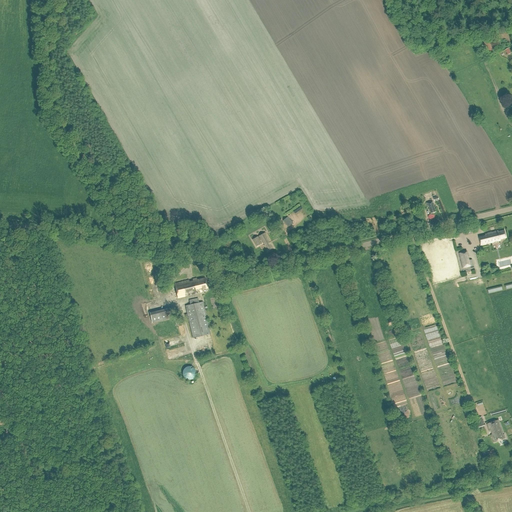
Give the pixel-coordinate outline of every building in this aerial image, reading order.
[(488,52),(493,50),(488,40),(484,42),(488,52)] [(436,212),(432,201),(426,203),(428,207),(429,206),(431,213),(436,212)] [(283,221),(288,227),(293,223),(288,216),(283,221)] [(506,238),(504,230),(498,232),(498,231),(487,233),(487,234),(485,234),(485,236),(479,237),(481,245),(500,241),(500,239),(506,238)] [(260,240),(261,240),(267,251),(273,248),(265,233),(259,236),(259,237),(258,237),(253,240),(257,247),(262,244),(260,240)] [(469,260),(467,251),(459,253),(463,268),(473,266),(472,259),(469,260)] [(164,278),(170,281),(175,271),(169,268),(164,278)] [(207,289),(205,278),(197,280),(196,278),(192,279),(193,281),(189,282),(188,280),(174,284),(178,298),(202,292),(202,290),(207,289)] [(199,302),(198,298),(189,300),(190,305),(185,306),(192,338),(210,334),(202,302),(199,302)] [(149,312),(151,323),(171,318),(169,307),(149,312)] [(184,366),(182,369),(182,373),(184,376),(187,378),(191,377),(194,375),(195,371),(194,367),(191,365),(187,364),(184,366)] [(478,427),(479,427),(485,425),(482,416),(476,418),(478,427)] [(503,433),(500,424),(498,420),(487,424),(489,431),(491,431),(492,434),(491,435),(492,438),(494,442),(505,438),(504,434),(502,435),(501,434),(503,433)] [(487,451),(490,459),(496,456),(493,449),(487,451)]
